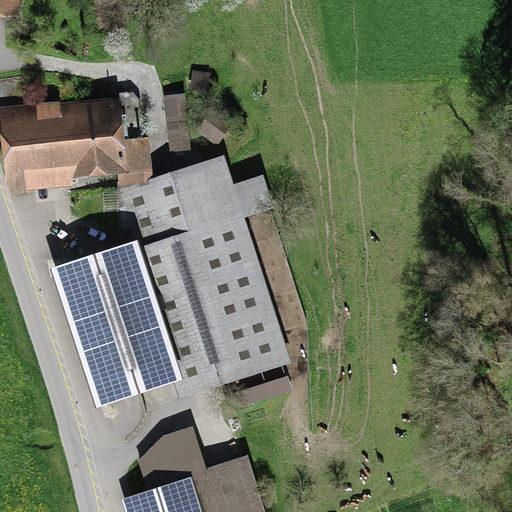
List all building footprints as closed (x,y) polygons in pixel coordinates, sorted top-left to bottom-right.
[(14,0),(0,0),(0,13),(16,13),(14,0)] [(119,0),(89,0),(92,38),(122,36),(119,0)] [(67,118),(1,124),(6,176),(45,172),(45,170),(65,169),(65,170),(120,165),(120,173),(119,173),(120,182),(147,179),(139,101),(131,93),(112,96),(114,109),(67,113),(67,118)] [(229,125),(212,113),(200,130),(218,142),(229,125)] [(120,182),(118,183),(122,252),(56,274),(100,401),(177,377),(215,380),(285,357),(224,163),(164,182),(147,179),(120,182)] [(260,511),(245,462),(131,499),(134,511),(260,511)]
